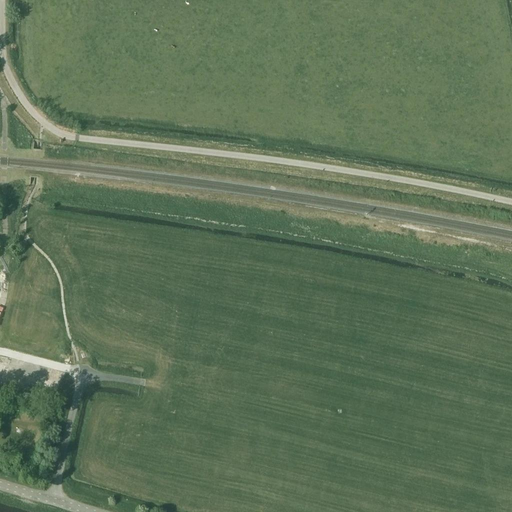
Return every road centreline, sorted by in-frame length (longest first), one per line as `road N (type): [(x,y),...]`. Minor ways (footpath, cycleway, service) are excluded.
road 1 (unclassified): [(511,201),(61,134),(31,112),(8,75),(2,0)]
road 2 (unclassified): [(52,498),(86,375),(143,381)]
